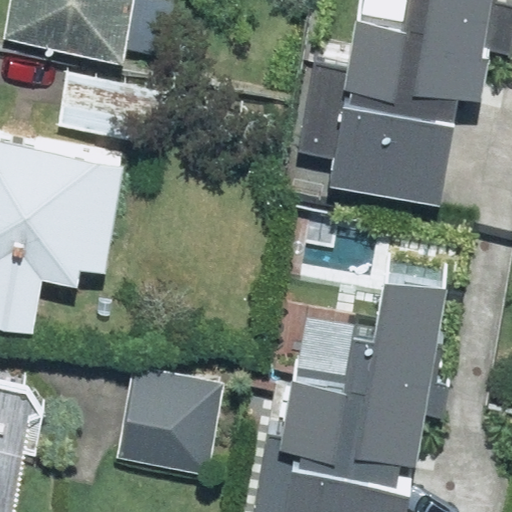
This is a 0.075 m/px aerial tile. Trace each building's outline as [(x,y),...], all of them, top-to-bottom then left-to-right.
[(5,0),(2,26),(123,44),(129,0),(5,0)] [(353,0),(327,131),(444,154),(464,54),(488,59),(499,0),(353,0)] [(156,71),(61,65),(57,127),(152,133),(156,71)] [(124,150),(0,130),(0,314),(32,319),(40,266),(79,273),(81,256),(106,260),(124,150)] [(290,344),(258,497),(326,511),(399,511),(453,264),(396,252),(389,285),(364,280),(348,356),(290,344)] [(234,374),(137,357),(120,452),(217,470),(234,374)] [(0,511),(13,511),(21,445),(43,447),(44,443),(44,439),(45,435),(45,430),(45,426),(44,421),(43,417),(42,413),(41,409),(39,405),(37,401),(35,397),(32,394),(30,390),(27,387),(23,384),(20,382),(16,379),(13,377),(9,375),(5,373),(1,372),(0,371),(0,511)]
